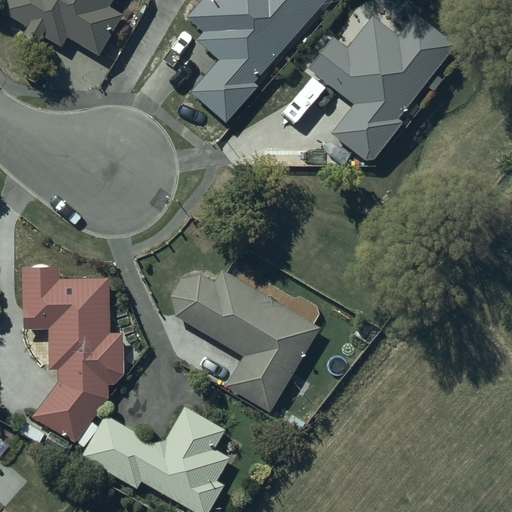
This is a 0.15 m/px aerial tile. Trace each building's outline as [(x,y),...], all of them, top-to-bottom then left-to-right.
[(3,0),(0,5),(27,20),(22,29),(38,38),(42,31),(63,43),(69,32),(101,51),(124,10),(110,2),(110,0),(3,0)] [(327,0),(208,0),(188,30),(219,57),(190,90),(228,121),(327,0)] [(330,127),(366,154),(374,153),(402,116),(399,113),(456,38),(416,8),(400,30),(373,10),(349,43),(332,30),(308,62),(353,98),(330,127)] [(59,264),(20,264),(23,324),(46,324),(48,364),(57,364),(56,380),(33,417),(75,438),(109,389),(125,371),(120,332),(108,330),(108,277),(60,274),(59,264)] [(321,328),(219,267),(215,280),(200,273),(183,278),(169,296),(173,315),(242,354),(224,385),(273,412),(321,328)] [(222,428),(185,405),(166,439),(152,440),(106,413),(80,453),(137,486),(141,480),(200,511),(207,511),(224,481),(217,475),(228,455),(215,444),(222,428)]
